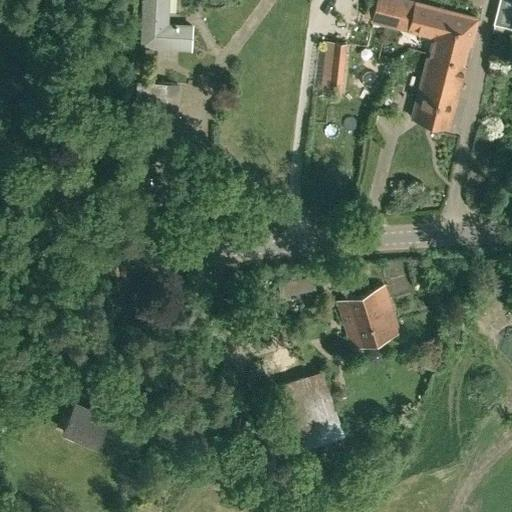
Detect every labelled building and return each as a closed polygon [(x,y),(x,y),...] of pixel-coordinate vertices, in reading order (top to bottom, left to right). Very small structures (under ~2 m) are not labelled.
[(191,25),(167,24),(167,0),(143,0),(141,45),(190,48),(191,25)] [(511,0),(498,0),(493,23),(494,23),(492,31),(511,37),(511,35),(511,0)] [(430,37),(435,38),(430,55),(427,54),(419,87),(420,88),(413,117),(447,126),(454,96),(456,97),(464,63),(462,62),(465,48),(469,44),(476,17),(415,1),(409,28),(431,34),(430,37)] [(327,39),(321,92),(341,94),(347,41),(327,39)] [(178,107),(178,81),(139,80),(138,106),(178,107)] [(115,199),(97,198),(95,223),(115,223),(115,199)] [(337,299),(353,347),(400,332),(384,284),(337,299)] [(344,432),(322,369),(265,386),(284,450),(294,447),(344,432)] [(130,411),(99,398),(94,409),(74,400),(62,428),(96,442),(105,420),(123,428),(130,411)] [(172,429),(179,416),(146,403),(140,416),(172,429)]
